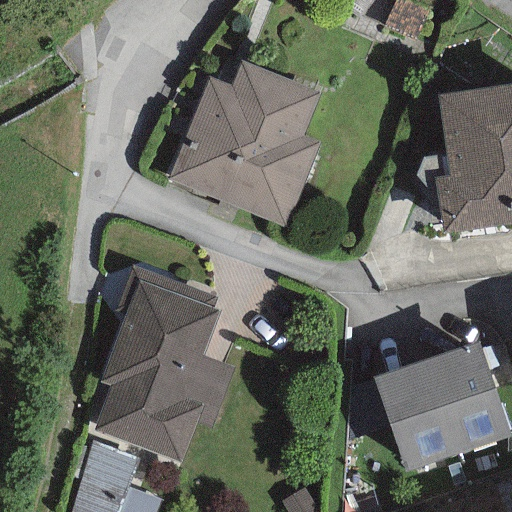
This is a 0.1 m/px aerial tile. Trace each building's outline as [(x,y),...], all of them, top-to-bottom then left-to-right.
[(427,11),(401,0),(397,0),(387,24),(415,37),(427,11)] [(301,137),(318,95),(241,64),(231,87),(210,78),(168,180),(285,227),(319,144),(301,137)] [(511,225),(511,84),(436,96),(448,176),(433,179),(441,235),(511,225)] [(203,355),(219,313),(211,309),(215,299),(133,267),(116,312),(126,316),(100,382),(110,386),(93,431),(181,466),(198,424),(211,429),(235,368),(203,355)] [(511,436),(476,340),(422,361),(456,453),(511,436)] [(406,471),(456,453),(422,361),(372,378),(406,471)] [(117,511),(136,459),(91,442),(69,511),(117,511)] [(155,511),(159,501),(128,489),(119,511),(155,511)]
